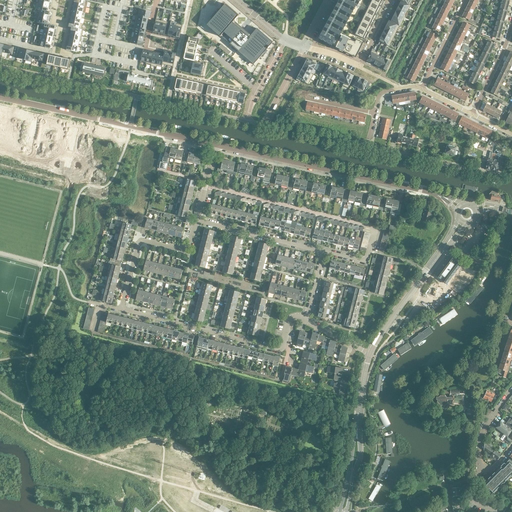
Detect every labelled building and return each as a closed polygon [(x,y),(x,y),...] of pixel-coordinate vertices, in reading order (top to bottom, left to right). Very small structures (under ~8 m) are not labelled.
[(321,39),(321,40),(332,46),(332,45),(336,48),(356,58),(363,43),(356,40),(355,42),(342,36),(340,41),(336,39),(355,5),(358,7),(361,0),(341,0),(341,1),(342,1),(340,5),(339,5),(338,8),(336,12),(334,15),(335,15),(333,19),(332,18),(330,22),(331,22),(329,26),(328,25),(327,29),(325,33),(325,32),(323,35),(324,36),(322,39),(321,39)] [(476,4),(470,1),(467,6),(474,9),(476,4)] [(371,2),(368,9),(378,14),(381,7),(371,2)] [(401,2),(398,7),(409,12),(408,11),(410,6),(401,2)] [(37,4),(36,10),(38,10),(39,10),(45,11),(48,12),(49,5),(39,3),(39,4),(37,4)] [(445,3),(443,8),(449,11),(451,6),(445,3)] [(212,20),(207,25),(220,37),(221,36),(227,41),(230,44),(233,47),(236,49),(238,51),(254,65),(257,61),(262,56),(264,53),(266,50),(268,49),(270,47),(270,46),(273,43),(257,29),(251,36),(243,28),(234,21),(238,16),(225,4),(218,13),(215,17),(212,20)] [(74,5),(73,10),(83,13),(85,13),(86,7),(74,5)] [(467,6),(465,11),(471,14),(474,9),(467,6)] [(398,7),(396,12),(406,17),(409,12),(398,7)] [(440,13),(446,16),(449,11),(443,8),(440,13)] [(368,9),(365,15),(375,20),(378,14),(368,9)] [(38,10),(37,16),(38,17),(38,16),(49,19),(51,12),(48,12),(45,11),(39,10),(38,10)] [(136,15),(150,18),(151,12),(141,10),(139,10),(138,13),(138,14),(138,15),(136,15)] [(471,14),(465,11),(462,17),(468,20),(471,14)] [(396,12),(393,16),(403,21),(405,17),(406,17),(396,12)] [(440,13),(438,18),(444,21),(446,16),(440,13)] [(136,15),(135,21),(147,23),(149,18),(150,18),(136,15)] [(365,15),(362,22),(372,27),(375,20),(365,15)] [(38,17),(37,23),(45,25),(45,24),(48,25),(49,19),(38,16),(38,17)] [(393,16),(391,21),(400,26),(403,21),(393,16)] [(438,18),(435,23),(441,26),(444,21),(438,18)] [(156,19),(153,32),(159,33),(162,21),(156,19)] [(71,21),(69,27),(72,28),(72,27),(81,29),(83,24),(80,23),(71,21)] [(135,21),(134,26),(146,29),(147,23),(135,21)] [(162,21),(159,33),(165,35),(167,22),(162,21)] [(171,21),(168,35),(174,37),(176,24),(177,23),(171,21)] [(389,21),(386,26),(397,31),(399,26),(400,27),(400,26),(391,21),(389,21)] [(362,22),(358,28),(368,33),(372,27),(362,22)] [(441,26),(435,23),(432,29),(438,32),(441,26)] [(461,28),(467,31),(470,26),(464,23),(461,28)] [(176,24),(174,37),(180,38),(182,25),(176,24)] [(134,26),(132,32),(145,35),(145,34),(146,29),(134,26)] [(386,26),(384,31),(395,36),(397,31),(386,26)] [(72,28),(71,33),(82,36),(83,30),(81,29),(72,27),(72,28)] [(358,28),(355,35),(365,40),(366,39),(365,39),(368,34),(369,33),(368,33),(358,28)] [(461,28),(459,33),(465,36),(467,37),(470,32),(467,31),(461,28)] [(384,31),(381,36),(392,42),(395,36),(384,31)] [(131,37),(144,40),(145,35),(132,32),(134,32),(135,33),(134,38),(131,37)] [(431,32),(428,38),(434,41),(437,36),(431,32)] [(71,33),(70,39),(79,41),(80,42),(82,36),(71,33)] [(462,41),(465,36),(459,33),(456,38),(462,41)] [(381,36),(378,41),(389,47),(392,42),(381,36)] [(131,37),(130,43),(132,44),(142,46),(144,40),(131,37)] [(426,43),(432,46),(434,41),(428,38),(426,43)] [(456,38),(454,43),(460,46),(461,44),(463,43),(464,42),(462,41),(456,38)] [(41,41),(40,47),(50,49),(52,43),(42,41),(41,41)] [(486,46),(492,49),(495,44),(488,41),(486,46)] [(426,43),(423,48),(429,51),(432,46),(426,43)] [(451,48),(457,51),(460,46),(454,43),(451,48)] [(221,44),(219,47),(228,55),(231,52),(221,44)] [(4,45),(2,53),(8,54),(12,55),(14,47),(4,45)] [(490,54),(492,49),(486,46),(483,51),(490,54)] [(421,53),(427,56),(429,51),(423,48),(421,53)] [(451,48),(449,53),(455,56),(457,51),(451,48)] [(20,49),(17,58),(25,60),(27,50),(20,49)] [(27,50),(25,60),(32,62),(33,59),(34,52),(27,50)] [(371,52),(366,61),(371,63),(377,53),(372,50),(371,52)] [(483,51),(481,56),(487,59),(490,54),(483,51)] [(34,52),(33,59),(43,61),(44,54),(34,52)] [(164,56),(161,67),(162,67),(163,65),(168,66),(170,53),(165,52),(164,56)] [(153,53),(151,66),(156,67),(159,55),(153,53)] [(170,53),(168,66),(173,67),(174,64),(176,54),(170,53)] [(377,53),(371,63),(376,66),(381,57),(376,55),(377,53)] [(421,53),(418,58),(424,61),(427,56),(421,53)] [(449,53),(446,58),(452,61),(454,58),(456,59),(457,57),(455,56),(449,53)] [(49,55),(46,65),(53,66),(56,56),(49,55)] [(56,56),(53,66),(61,68),(63,58),(56,56)] [(478,61),(485,64),(487,59),(481,56),(478,61)] [(381,57),(376,66),(381,68),(381,69),(387,58),(386,57),(385,59),(381,57)] [(63,58),(61,68),(68,70),(70,59),(63,58)] [(387,58),(381,69),(386,71),(391,62),(392,60),(387,58)] [(418,58),(415,63),(422,66),(424,61),(418,58)] [(307,59),(304,64),(314,69),(316,70),(319,65),(317,64),(317,63),(313,60),(312,62),(307,59)] [(474,65),(476,66),(482,70),(485,64),(478,61),(477,65),(474,63),(474,65)] [(510,70),(511,64),(506,62),(503,67),(510,70)] [(84,63),(82,72),(93,75),(95,66),(84,63)] [(413,68),(419,71),(422,66),(415,63),(413,68)] [(452,67),(450,66),(444,63),(441,69),(447,72),(449,68),(451,70),(452,67)] [(304,64),(302,69),(311,74),(314,69),(304,64)] [(328,64),(323,74),(328,77),(333,67),(328,64)] [(95,66),(93,75),(103,77),(105,68),(95,66)] [(473,72),(480,75),(482,70),(476,66),(473,72)] [(328,77),(327,78),(333,80),(338,69),(333,67),(328,77)] [(503,67),(501,72),(507,75),(510,70),(503,67)] [(413,68),(410,73),(417,76),(419,71),(413,68)] [(302,69),(299,74),(311,80),(313,75),(311,74),(302,69)] [(338,69),(333,80),(338,83),(339,81),(343,72),(338,69)] [(343,72),(339,81),(344,84),(348,74),(343,72)] [(477,80),(480,75),(473,72),(472,74),(470,73),(469,74),(468,75),(471,77),(477,80)] [(507,75),(501,72),(498,77),(505,80),(507,75)] [(410,73),(408,79),(414,82),(417,76),(410,73)] [(128,74),(127,82),(139,84),(141,77),(135,75),(133,75),(128,74)] [(299,74),(296,80),(300,82),(301,81),(308,85),(311,80),(299,74)] [(344,84),(343,86),(348,88),(354,77),(348,74),(344,84)] [(141,77),(139,84),(152,87),(153,80),(153,79),(149,79),(147,78),(141,77)] [(357,77),(352,86),(358,89),(362,79),(357,77)] [(468,82),(475,85),(477,80),(471,77),(468,82)] [(498,77),(496,82),(502,85),(505,80),(498,77)] [(175,89),(174,91),(179,92),(179,94),(180,95),(180,93),(181,90),(183,80),(178,79),(177,79),(175,89)] [(358,89),(357,90),(363,92),(367,82),(362,79),(358,89)] [(440,88),(443,82),(438,79),(435,85),(440,88)] [(180,93),(180,95),(181,93),(185,94),(188,81),(183,80),(181,90),(180,93)] [(185,94),(185,96),(186,94),(191,95),(191,93),(193,82),(188,81),(185,94)] [(443,82),(440,88),(445,90),(448,84),(449,82),(448,81),(447,82),(446,83),(443,82)] [(191,95),(190,97),(191,97),(191,95),(196,96),(196,94),(199,83),(193,82),(191,93),(191,95)] [(496,82),(493,87),(500,90),(500,91),(502,92),(503,90),(501,88),(502,85),(496,82)] [(196,96),(195,98),(196,98),(196,96),(201,97),(202,95),(204,85),(199,83),(196,94),(196,96)] [(448,84),(445,90),(450,93),(453,87),(448,84)] [(208,86),(205,98),(210,99),(210,101),(211,99),(211,97),(214,87),(208,86)] [(211,97),(211,99),(216,100),(215,102),(216,103),(216,101),(217,98),(219,88),(214,87),(211,97)] [(453,87),(450,93),(455,95),(458,89),(459,87),(458,87),(457,87),(456,88),(453,87)] [(500,90),(493,87),(491,93),(497,96),(500,91),(500,90)] [(217,98),(216,101),(221,102),(220,104),(221,104),(221,102),(222,99),(224,89),(219,88),(217,98)] [(222,99),(221,102),(226,103),(226,105),(227,103),(227,101),(229,90),(224,89),(222,99)] [(458,89),(455,95),(460,98),(463,92),(458,89)] [(227,101),(227,103),(231,104),(231,106),(232,104),(232,102),(235,92),(229,90),(227,101)] [(232,102),(232,104),(237,105),(236,107),(237,107),(237,105),(238,103),(240,93),(235,92),(232,102)] [(463,92),(460,98),(466,100),(469,94),(463,92)] [(237,105),(237,107),(238,105),(243,107),(245,94),(240,93),(238,103),(237,105)] [(420,102),(425,105),(428,99),(423,96),(420,102)] [(425,105),(430,108),(433,102),(428,99),(425,105)] [(314,103),(307,102),(306,110),(312,111),(314,103)] [(430,108),(435,110),(438,104),(433,102),(430,108)] [(314,103),(312,111),(319,113),(320,105),(314,103)] [(439,115),(440,113),(443,107),(438,104),(435,110),(438,111),(437,113),(439,115)] [(489,113),(492,107),(487,104),(483,110),(489,113)] [(320,105),(319,113),(325,114),(327,106),(320,105)] [(327,106),(325,114),(332,115),(333,108),(327,106)] [(448,109),(443,107),(440,113),(445,115),(448,109)] [(494,116),(497,109),(492,107),(489,113),(494,116)] [(333,108),(332,115),(338,117),(340,109),(333,108)] [(340,109),(338,117),(345,118),(346,110),(340,109)] [(445,115),(450,118),(453,112),(448,109),(445,115)] [(497,109),(494,116),(499,118),(502,112),(497,109)] [(351,120),(353,112),(346,110),(345,118),(351,120)] [(358,121),(360,113),(353,112),(351,120),(358,121)] [(456,120),(459,114),(453,112),(450,118),(456,120)] [(365,123),(366,115),(360,113),(358,121),(365,123)] [(459,123),(465,127),(468,119),(462,116),(459,123)] [(389,127),(390,120),(383,118),(381,125),(389,127)] [(465,127),(471,130),(474,122),(468,119),(465,127)] [(480,125),(474,122),(471,130),(477,133),(480,125)] [(381,125),(380,132),(387,133),(389,127),(381,125)] [(477,133),(483,136),(486,128),(480,125),(477,133)] [(486,128),(483,136),(489,139),(492,132),(486,128)] [(387,133),(380,132),(378,138),(386,140),(387,133)] [(404,144),(405,137),(402,136),(402,134),(399,133),(397,139),(397,142),(404,144)] [(107,139),(82,134),(78,151),(84,153),(86,146),(98,149),(97,156),(104,157),(107,139)] [(405,137),(404,144),(410,145),(413,135),(411,134),(410,138),(405,137)] [(413,135),(410,145),(417,147),(419,140),(414,139),(415,135),(413,135)] [(457,155),(458,151),(455,151),(456,147),(447,145),(446,153),(455,155),(455,154),(457,155)] [(160,162),(159,168),(167,170),(169,158),(175,160),(177,150),(171,148),(170,150),(166,149),(163,162),(160,162)] [(181,163),(184,163),(185,158),(182,157),(183,151),(177,150),(175,160),(181,161),(181,163)] [(187,162),(193,163),(195,154),(189,152),(188,158),(185,158),(184,163),(187,164),(187,162)] [(486,169),(491,170),(495,154),(493,153),(491,159),(488,158),(488,162),(486,162),(485,165),(487,166),(486,169)] [(202,155),(195,154),(193,163),(200,165),(199,167),(202,168),(203,162),(200,161),(202,155)] [(221,169),(227,171),(229,162),(222,160),(220,160),(217,171),(220,172),(221,169)] [(235,163),(229,162),(227,171),(233,172),(233,174),(235,175),(237,169),(234,169),(235,163)] [(245,175),(247,165),(241,164),(240,170),(237,169),(235,175),(235,176),(238,177),(239,173),(245,175)] [(247,165),(245,175),(251,176),(250,180),(252,182),(253,182),(254,179),(255,173),(256,168),(253,167),(247,165)] [(255,173),(254,179),(257,180),(257,177),(263,179),(265,170),(259,168),(258,174),(255,173)] [(265,170),(263,179),(263,182),(269,183),(269,185),(271,186),(273,180),(270,179),(272,171),(265,170)] [(273,180),(271,186),(274,187),(275,184),(281,186),(283,176),(277,175),(275,181),(273,180)] [(287,189),(290,190),(291,184),(288,184),(289,178),(283,176),(281,186),(287,187),(287,189)] [(187,179),(185,185),(194,188),(196,181),(187,179)] [(294,185),(291,184),(290,190),(290,191),(290,192),(291,192),(292,191),(293,191),(293,188),(299,190),(301,180),(295,179),(294,185)] [(301,180),(299,190),(306,191),(305,193),(308,194),(309,188),(306,188),(308,182),(301,180)] [(309,188),(308,194),(311,195),(311,192),(318,194),(320,184),(313,183),(312,189),(309,188)] [(320,184),(318,194),(324,195),(323,197),(326,198),(328,192),(325,191),(326,186),(320,184)] [(477,193),(478,187),(460,184),(459,189),(477,193)] [(194,188),(185,185),(183,191),(193,194),(194,188)] [(328,192),(326,198),(329,199),(330,196),(336,198),(338,188),(332,187),(330,193),(328,192)] [(338,188),(336,198),(342,199),(342,201),(345,202),(346,196),(343,196),(344,190),(338,188)] [(183,191),(182,197),(191,200),(193,194),(183,191)] [(346,196),(345,202),(347,203),(348,200),(354,202),(356,192),(350,191),(349,197),(346,196)] [(490,194),(488,198),(491,199),(491,200),(499,203),(501,197),(497,196),(498,193),(491,191),(490,194)] [(363,206),(365,199),(362,198),(363,194),(356,192),(354,202),(360,203),(359,207),(362,208),(363,206)] [(365,199),(363,206),(366,207),(366,204),(373,206),(375,196),(368,195),(367,199),(365,199)] [(375,196),(373,206),(379,207),(379,209),(381,210),(383,204),(380,204),(381,198),(375,196)] [(191,200),(182,197),(180,203),(190,206),(191,200)] [(383,204),(381,210),(384,211),(385,208),(391,210),(393,200),(387,199),(385,205),(383,204)] [(399,202),(393,200),(391,210),(397,211),(399,202)] [(176,209),(179,209),(188,212),(190,206),(180,203),(178,203),(176,209)] [(188,212),(179,209),(177,216),(186,218),(188,212)] [(338,218),(343,218),(343,219),(346,219),(347,209),(343,209),(342,216),(338,216),(338,218)] [(432,217),(433,214),(432,213),(425,211),(423,217),(419,216),(420,215),(417,214),(415,220),(418,221),(419,218),(423,219),(423,220),(430,222),(431,217),(432,217)] [(151,230),(153,220),(147,219),(145,228),(151,230)] [(153,220),(151,230),(157,231),(159,222),(153,220)] [(123,222),(122,222),(121,228),(130,231),(132,224),(131,224),(123,222)] [(159,222),(157,231),(163,233),(165,223),(159,222)] [(165,223),(163,233),(169,234),(171,225),(165,223)] [(171,225),(169,234),(175,236),(178,226),(171,225)] [(178,226),(175,236),(181,238),(184,228),(178,226)] [(121,228),(119,234),(128,237),(130,231),(121,228)] [(205,229),(203,235),(213,238),(214,231),(205,229)] [(128,237),(119,234),(118,241),(127,243),(128,237)] [(213,238),(203,235),(202,241),(211,244),(213,238)] [(232,236),(231,242),(240,244),(242,238),(232,236)] [(118,241),(116,247),(125,249),(127,243),(118,241)] [(202,241),(200,247),(210,250),(211,244),(202,241)] [(240,244),(231,242),(229,248),(238,250),(240,244)] [(269,245),(260,242),(258,249),(267,251),(269,245)] [(114,253),(124,255),(125,249),(116,247),(114,253)] [(210,250),(200,247),(199,253),(208,256),(210,250)] [(229,248),(227,254),(237,256),(238,250),(229,248)] [(258,249),(256,255),(266,257),(267,251),(258,249)] [(110,261),(114,263),(120,264),(121,261),(122,261),(124,255),(114,253),(113,259),(111,258),(110,261)] [(199,253),(197,259),(206,262),(208,256),(199,253)] [(237,256),(227,254),(226,260),(235,262),(237,256)] [(266,257),(256,255),(255,261),(264,263),(266,257)] [(276,265),(282,266),(284,257),(278,255),(276,265)] [(392,259),(383,256),(381,262),(391,265),(392,259)] [(282,266),(288,268),(290,258),(284,257),(282,266)] [(288,268),(294,269),(296,260),(290,258),(288,268)] [(206,262),(197,259),(196,265),(205,268),(206,262)] [(226,260),(224,266),(234,268),(235,262),(226,260)] [(294,269),(300,271),(302,262),(296,260),(294,269)] [(146,261),(144,270),(150,272),(152,262),(146,261)] [(255,261),(253,267),(263,269),(264,263),(255,261)] [(152,262),(150,272),(156,273),(158,264),(152,262)] [(300,271),(306,273),(308,263),(302,262),(300,271)] [(381,262),(380,268),(389,271),(391,265),(381,262)] [(120,264),(114,263),(114,265),(111,265),(110,271),(119,273),(121,267),(119,267),(120,264)] [(315,265),(308,263),(306,273),(312,274),(315,265)] [(440,271),(438,275),(443,279),(444,277),(445,278),(446,278),(450,281),(448,283),(450,284),(451,285),(456,289),(460,284),(462,281),(467,274),(461,269),(461,268),(462,267),(457,263),(453,268),(458,272),(452,268),(446,276),(440,271)] [(158,264),(156,273),(162,275),(164,265),(158,264)] [(168,276),(170,267),(164,265),(162,275),(168,276)] [(234,268),(224,266),(223,272),(232,275),(234,268)] [(170,267),(168,276),(174,278),(177,269),(170,267)] [(253,267),(252,273),(261,275),(263,269),(253,267)] [(356,267),(354,275),(359,276),(360,275),(363,276),(365,269),(361,269),(361,268),(356,267)] [(388,277),(389,271),(380,268),(378,274),(388,277)] [(177,269),(174,278),(180,279),(183,270),(177,269)] [(110,271),(108,277),(117,279),(119,273),(110,271)] [(252,273),(250,279),(259,281),(261,275),(252,273)] [(378,274),(377,280),(386,283),(388,277),(378,274)] [(107,283),(116,285),(117,279),(108,277),(105,276),(104,280),(107,281),(107,283)] [(385,289),(386,283),(377,280),(377,281),(375,280),(373,286),(374,286),(385,289)] [(427,298),(437,284),(434,282),(424,295),(423,297),(426,299),(427,298)] [(116,285),(107,283),(105,289),(114,291),(116,285)] [(212,285),(203,283),(201,289),(210,291),(212,285)] [(268,292),(275,294),(277,284),(271,283),(268,292)] [(275,294),(281,295),(283,286),(277,284),(275,294)] [(480,284),(466,301),(470,305),(484,288),(480,284)] [(281,295),(287,297),(289,288),(283,286),(281,295)] [(372,292),(383,295),(385,289),(374,286),(372,292)] [(441,289),(438,287),(431,297),(433,299),(441,289)] [(287,297),(293,298),(295,289),(289,288),(287,297)] [(355,288),(353,294),(362,296),(364,290),(355,288)] [(105,289),(104,295),(113,297),(114,291),(105,289)] [(201,289),(200,295),(209,297),(210,291),(201,289)] [(293,298),(299,300),(301,291),(295,289),(293,298)] [(138,290),(136,299),(142,301),(145,292),(138,290)] [(239,292),(230,290),(228,296),(238,298),(239,292)] [(301,291),(299,300),(305,302),(307,292),(301,291)] [(145,292),(142,301),(148,302),(151,293),(145,292)] [(151,293),(148,302),(154,304),(157,295),(151,293)] [(362,296),(353,294),(352,300),(361,303),(362,296)] [(113,297),(104,295),(102,301),(111,303),(113,297)] [(157,295),(154,304),(160,306),(163,296),(157,295)] [(209,297),(200,295),(198,301),(207,303),(209,297)] [(163,296),(160,306),(166,307),(169,298),(163,296)] [(228,296),(227,302),(236,304),(238,298),(228,296)] [(257,297),(256,303),(265,305),(266,299),(257,297)] [(169,298),(166,307),(172,309),(175,300),(169,298)] [(352,300),(350,306),(359,309),(361,303),(352,300)] [(198,301),(196,307),(206,309),(207,303),(198,301)] [(227,302),(225,308),(235,310),(236,304),(227,302)] [(265,305),(256,303),(254,309),(263,311),(265,305)] [(358,315),(359,309),(350,306),(348,312),(358,315)] [(196,307),(195,313),(204,315),(206,309),(196,307)] [(224,314),(233,316),(235,310),(225,308),(224,314)] [(254,309),(253,315),(262,317),(263,311),(254,309)] [(436,321),(440,327),(458,315),(454,309),(436,321)] [(348,312),(347,318),(356,321),(358,315),(348,312)] [(204,315),(195,313),(193,319),(203,322),(204,315)] [(224,314),(222,320),(231,322),(233,316),(224,314)] [(251,321),(260,324),(262,317),(253,315),(251,321)] [(356,321),(347,318),(345,325),(355,327),(356,321)] [(231,322),(222,320),(221,326),(230,329),(231,322)] [(251,321),(249,327),(259,330),(260,324),(251,321)] [(249,327),(248,333),(257,336),(259,330),(249,327)] [(415,346),(433,333),(429,327),(411,341),(415,346)] [(304,340),(310,341),(312,334),(300,331),(296,346),(302,347),(304,340)] [(323,342),(324,339),(325,335),(312,332),(312,334),(310,341),(309,347),(315,349),(317,341),(323,342)] [(332,356),(334,352),(335,345),(336,342),(324,339),(323,342),(322,346),(328,347),(326,355),(332,356)] [(408,342),(398,349),(401,355),(412,348),(408,342)] [(348,348),(335,345),(334,352),(339,353),(337,361),(344,362),(348,348)] [(300,363),(307,365),(309,359),(316,361),(318,354),(303,351),(300,363)] [(502,357),(511,360),(511,356),(511,353),(504,351),(502,357)] [(385,370),(399,358),(395,353),(381,366),(385,370)] [(502,357),(500,363),(509,366),(511,360),(502,357)] [(298,369),(297,375),(304,377),(306,371),(313,373),(315,367),(307,365),(300,363),(298,369)] [(499,369),(507,372),(509,366),(500,363),(498,369),(499,369)] [(298,369),(286,366),(282,380),(288,382),(290,374),(297,376),(297,375),(298,369)] [(343,368),(328,366),(327,372),(335,373),(334,379),(335,379),(341,380),(343,368)] [(507,372),(499,369),(497,373),(501,374),(501,376),(505,377),(507,372)] [(377,374),(374,391),(380,392),(383,375),(377,374)] [(341,380),(335,379),(333,386),(340,387),(339,395),(344,396),(347,381),(341,380)] [(437,398),(437,402),(440,405),(444,405),(447,402),(447,400),(451,400),(451,402),(462,403),(462,395),(456,395),(456,394),(459,394),(459,390),(450,390),(450,393),(454,394),(454,395),(451,395),(451,397),(446,397),(444,395),(440,395),(437,398)] [(491,402),(495,394),(487,390),(483,398),(491,402)] [(384,410),(378,413),(385,427),(391,425),(384,410)] [(505,425),(500,421),(496,428),(506,436),(508,437),(511,431),(511,429),(510,429),(505,425)] [(484,446),(483,455),(487,455),(488,452),(489,453),(488,455),(490,456),(491,458),(493,459),(494,459),(495,457),(498,459),(501,455),(491,448),(492,446),(484,440),(484,446)] [(382,483),(391,462),(385,459),(377,481),(382,483)] [(488,487),(489,488),(493,493),(511,474),(511,461),(509,459),(505,464),(504,463),(482,484),(487,488),(488,487)] [(373,501),(381,486),(377,484),(369,499),(373,501)] [(460,491),(460,490),(461,490),(461,487),(453,488),(453,496),(454,496),(454,498),(455,498),(457,499),(458,498),(458,497),(459,497),(459,496),(459,495),(460,494),(460,493),(460,492),(460,491)] [(432,501),(428,492),(409,502),(413,510),(432,501)]
